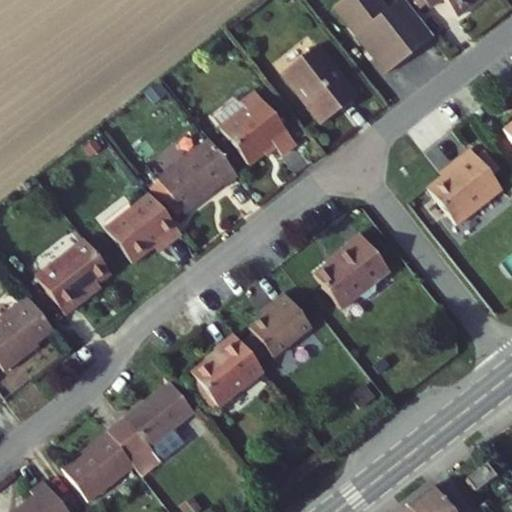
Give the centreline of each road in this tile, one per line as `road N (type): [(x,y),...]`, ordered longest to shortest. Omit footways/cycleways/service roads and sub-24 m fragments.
road 1 (residential): [(0,457),(101,376),(157,309),(349,159)]
road 2 (residential): [(349,159),(511,370)]
road 3 (primary): [(336,511),(511,374)]
road 4 (residential): [(349,159),(511,33)]
